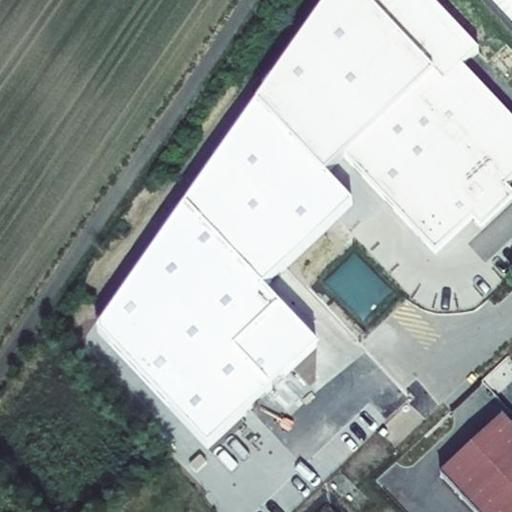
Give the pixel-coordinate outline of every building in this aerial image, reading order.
[(430,0),(322,0),(251,100),(325,178),(342,162),(433,258),(473,224),(483,234),(511,206),(511,191),(511,189),(511,122),(463,72),(481,54),(430,0)] [(511,0),(480,0),(511,34),(511,0)] [(177,206),(260,292),(351,206),(325,178),(251,100),(177,206)] [(91,333),(205,452),(314,349),(260,292),(177,206),(91,333)] [(511,511),(511,433),(501,422),(440,479),(471,511),(511,511)]
